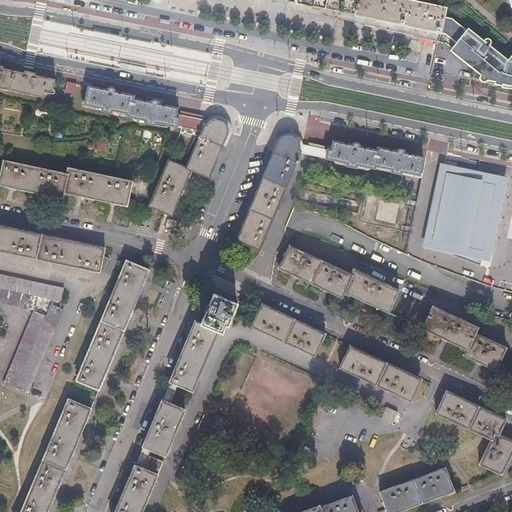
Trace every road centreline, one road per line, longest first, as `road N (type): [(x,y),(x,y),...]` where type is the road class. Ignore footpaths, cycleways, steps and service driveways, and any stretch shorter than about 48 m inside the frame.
road 1 (residential): [(511,405),(249,281)]
road 2 (residential): [(98,511),(204,261)]
road 3 (primary): [(260,59),(0,9)]
road 4 (primary): [(254,102),(326,106),(511,145)]
road 5 (primary): [(0,46),(254,102)]
road 6 (primary): [(511,118),(260,59)]
road 7 (residential): [(204,261),(0,216)]
road 8 (residential): [(204,261),(254,102)]
